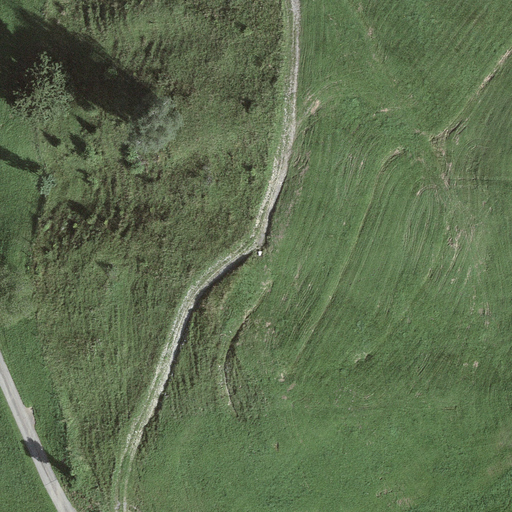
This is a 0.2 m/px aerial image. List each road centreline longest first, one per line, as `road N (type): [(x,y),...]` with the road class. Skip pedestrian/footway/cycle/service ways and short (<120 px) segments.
road 1 (track): [(294,0),(292,129),(255,230),(190,284),(142,410),(121,511)]
road 2 (track): [(67,511),(0,367)]
